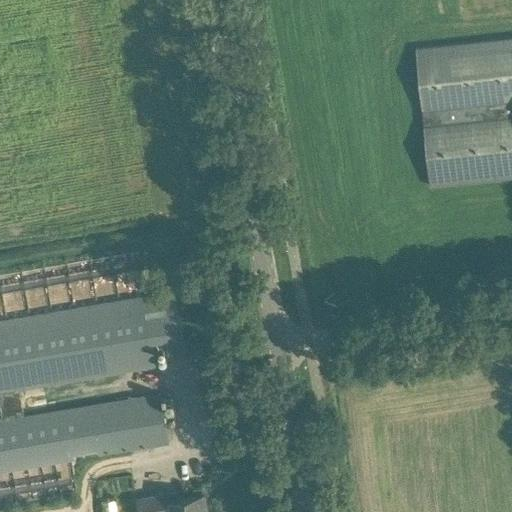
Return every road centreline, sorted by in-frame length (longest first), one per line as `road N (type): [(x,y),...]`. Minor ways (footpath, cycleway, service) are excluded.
road 1 (tertiary): [(277,347),(217,0)]
road 2 (unclassified): [(511,302),(277,347)]
road 3 (tertiary): [(307,511),(277,347)]
